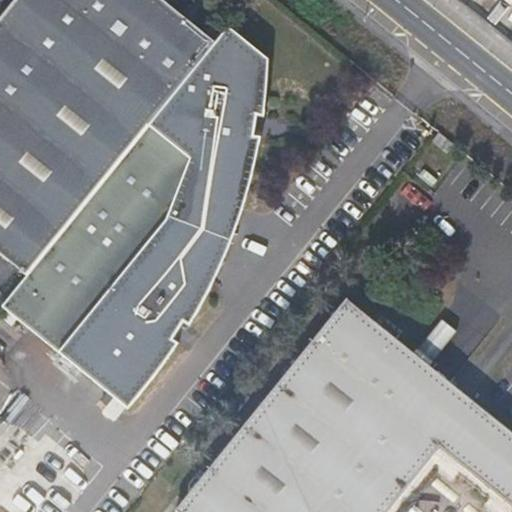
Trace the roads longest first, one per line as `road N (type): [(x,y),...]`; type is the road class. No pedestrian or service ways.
road 1 (unknown): [(0,360),(124,456)]
road 2 (secondary): [(511,91),(399,0)]
